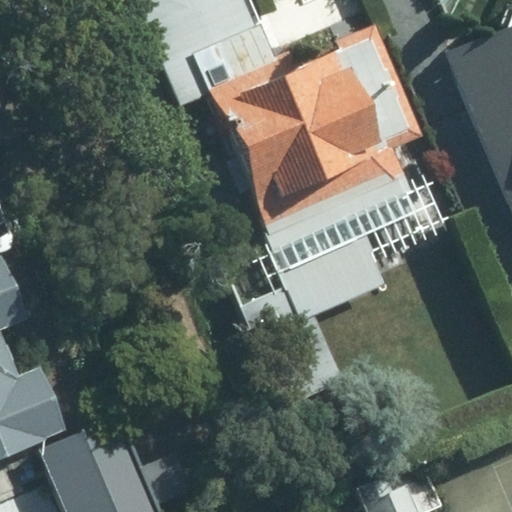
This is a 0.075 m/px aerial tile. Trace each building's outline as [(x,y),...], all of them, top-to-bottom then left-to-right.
[(511,27),(429,61),(498,230),(511,223),(511,27)] [(397,196),(334,51),(283,72),(277,56),(256,64),(241,30),(173,60),(259,254),(263,252),(278,285),(242,301),(286,401),(325,382),(297,316),(366,285),(338,221),(397,196)] [(0,511),(0,453),(44,435),(18,376),(0,384),(0,323),(2,323),(0,319),(0,511)] [(134,511),(97,425),(30,455),(54,511),(134,511)] [(417,459),(387,472),(403,511),(417,511),(436,504),(417,459)]
